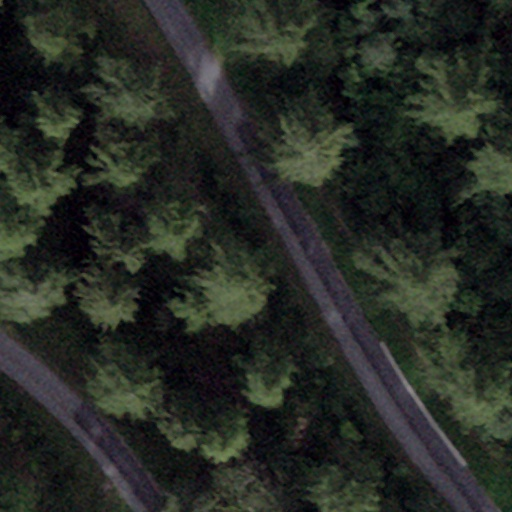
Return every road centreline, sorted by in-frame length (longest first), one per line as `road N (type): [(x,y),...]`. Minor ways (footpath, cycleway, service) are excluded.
road 1 (tertiary): [(484,511),(358,336),(187,0)]
road 2 (tertiary): [(0,360),(161,511)]
